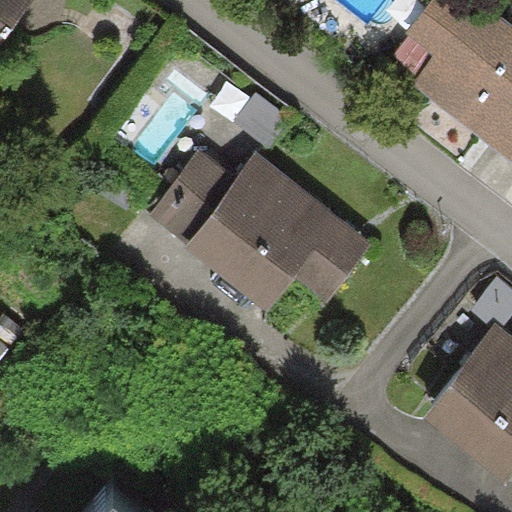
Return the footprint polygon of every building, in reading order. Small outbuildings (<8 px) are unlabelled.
[(0,0),(0,20),(17,0),(0,0)] [(511,37),(468,2),(400,87),(511,176),(511,37)] [(264,83),(232,112),(263,144),(294,115),(264,83)] [(343,239),(234,158),(164,252),(273,332),(343,239)] [(511,498),(511,351),(489,331),(410,419),(507,505),(511,498)] [(153,511),(114,477),(83,511),(153,511)]
